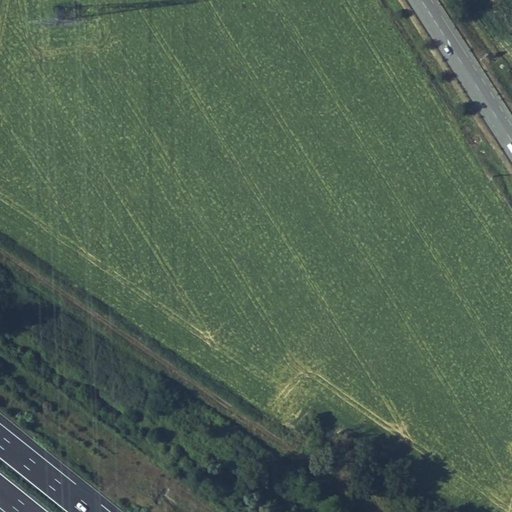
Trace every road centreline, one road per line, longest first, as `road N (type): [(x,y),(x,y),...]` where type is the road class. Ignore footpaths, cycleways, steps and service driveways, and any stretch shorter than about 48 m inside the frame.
road 1 (track): [(378,511),(0,252)]
road 2 (primary): [(421,0),(511,138)]
